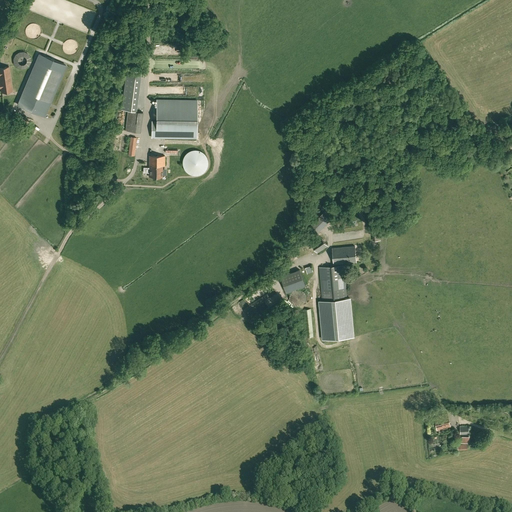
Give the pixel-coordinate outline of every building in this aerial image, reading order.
[(24,92),(23,91),(23,92),(21,98),(18,104),(19,105),(26,108),(44,116),(65,66),(66,65),(65,65),(41,55),(40,54),(39,54),(37,60),(37,61),(34,66),(34,67),(32,73),(31,73),(29,79),(29,80),(26,85),(26,86),(24,92)] [(0,80),(0,82),(1,88),(2,92),(3,92),(12,91),(12,90),(9,67),(9,66),(8,66),(0,67),(0,80)] [(123,99),(121,109),(128,110),(136,111),(138,101),(123,99)] [(196,139),(197,99),(156,99),(156,121),(151,121),(151,138),(196,139)] [(140,132),(143,112),(136,111),(128,110),(125,130),(140,132)] [(134,156),(136,137),(130,136),(128,155),(134,156)] [(147,167),(147,173),(149,173),(149,177),(162,177),(162,167),(165,167),(165,166),(166,166),(166,155),(164,155),(149,155),(149,168),(147,167)] [(308,227),(315,235),(333,217),(326,210),(308,227)] [(321,237),(311,243),(317,253),(327,246),(321,237)] [(355,246),(332,248),(334,264),(356,262),(355,246)] [(311,265),(305,268),(307,274),(313,272),(311,265)] [(352,298),(347,298),(345,265),(320,267),(322,300),(319,301),(323,340),(356,337),(352,298)] [(306,285),(300,270),(281,277),(287,293),(306,285)] [(300,290),(298,289),(296,290),(294,291),(292,292),(291,294),(290,296),(290,298),(290,300),(291,302),(293,304),(294,305),(296,306),(299,306),(301,306),(303,305),(304,303),(306,302),(306,300),(306,297),(306,295),(305,293),(304,292),(302,290),(300,290)] [(443,429),(447,428),(447,427),(451,426),(447,414),(434,417),(437,429),(443,428),(443,429)] [(460,426),(460,435),(469,434),(468,425),(460,426)]
